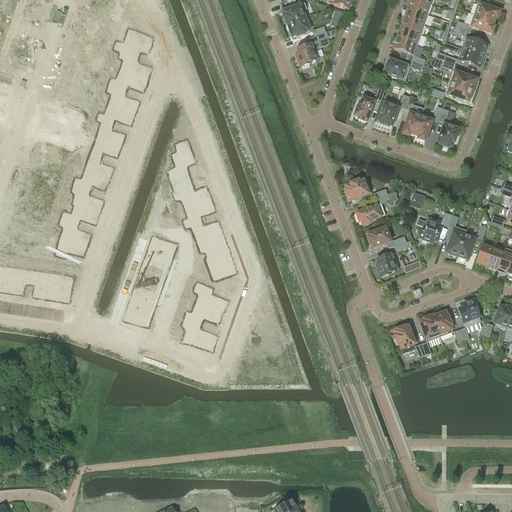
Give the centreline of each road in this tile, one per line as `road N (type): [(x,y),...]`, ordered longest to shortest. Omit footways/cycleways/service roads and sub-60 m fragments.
road 1 (residential): [(169,62),(254,278),(222,371),(76,322)]
road 2 (residential): [(320,121),(455,164),(511,19)]
road 3 (residential): [(76,322),(169,62)]
road 4 (residential): [(0,187),(60,0)]
road 5 (residential): [(305,128),(369,297)]
road 6 (residential): [(258,0),(305,128)]
road 7 (residential): [(369,297),(375,312),(391,318),(481,283)]
road 8 (residential): [(320,121),(364,0)]
